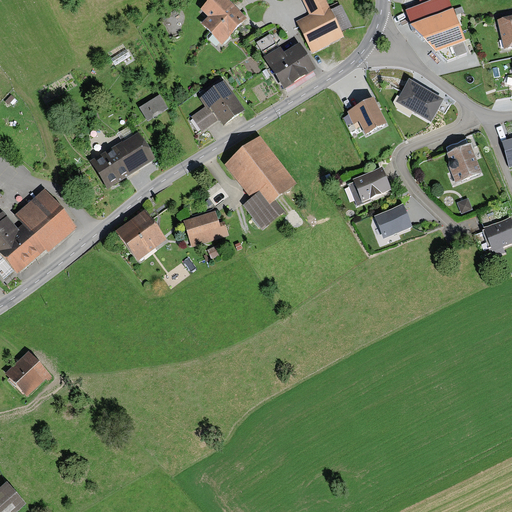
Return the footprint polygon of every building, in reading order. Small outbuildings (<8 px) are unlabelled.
[(226,0),(210,0),(201,10),(209,18),(204,24),(222,42),(245,18),(226,0)] [(324,0),(302,0),(310,15),(298,21),(312,50),(342,35),(324,0)] [(464,39),(453,9),(413,24),(437,49),(464,39)] [(511,18),(497,23),(504,50),(511,47),(511,18)] [(279,48),(264,57),(284,89),(314,70),(300,47),(285,57),(279,48)] [(224,79),(199,95),(207,107),(193,116),(202,129),(218,119),(222,125),(244,110),(224,79)] [(443,99),(409,80),(397,101),(431,120),(443,99)] [(159,96),(140,108),(146,118),(165,107),(159,96)] [(373,99),(348,112),(354,122),(359,119),(366,132),(386,121),(373,99)] [(139,135),(92,163),(107,189),(154,160),(139,135)] [(260,139),(226,165),(252,199),(244,205),(261,227),(281,211),(272,199),(293,183),(260,139)] [(511,140),(502,144),(509,168),(511,166),(511,140)] [(469,146),(445,154),(456,183),(480,174),(469,146)] [(382,169),(351,182),(360,203),(390,191),(382,169)] [(209,194),(216,204),(229,195),(222,185),(209,194)] [(1,213),(0,213),(0,270),(8,280),(70,226),(42,193),(9,222),(1,213)] [(467,199),(456,203),(460,213),(471,209),(467,199)] [(410,228),(402,209),(376,219),(384,239),(410,228)] [(143,213),(116,233),(136,260),(163,240),(143,213)] [(214,213),(183,221),(190,246),(228,236),(224,222),(217,224),(214,213)] [(511,222),(511,219),(482,228),(492,258),(505,253),(503,246),(511,242),(511,222)] [(27,354),(5,376),(26,397),(49,375),(27,354)] [(0,511),(13,511),(23,504),(5,483),(0,487),(0,511)]
